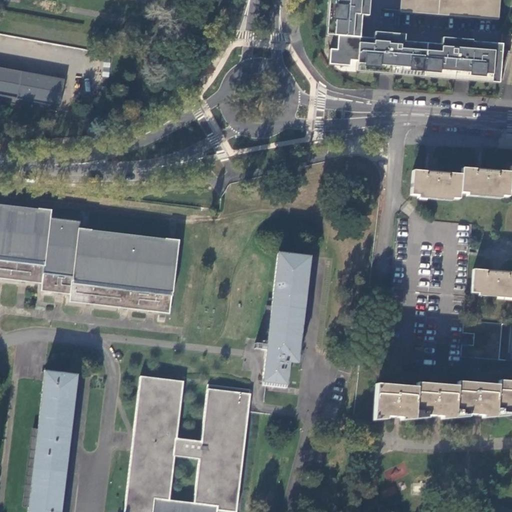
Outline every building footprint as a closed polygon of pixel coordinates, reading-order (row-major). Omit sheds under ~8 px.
[(360,14),(361,0),(331,0),(328,34),(336,35),(339,35),(338,49),(335,49),(328,48),(326,63),(348,65),(348,60),(355,61),(354,66),(386,69),(461,75),(497,78),(500,49),(440,44),(403,40),(372,38),(358,36),(360,14)] [(368,0),(361,0),(360,14),(367,15),(368,0)] [(400,0),(399,11),(497,21),(499,0),(400,0)] [(0,34),(89,51),(92,35),(0,18),(0,34)] [(403,33),(373,31),(372,38),(403,40),(403,33)] [(440,38),(440,44),(500,49),(500,43),(469,40),(440,38)] [(354,66),(354,70),(378,72),(385,73),(394,73),(453,78),(461,79),(469,80),(497,82),(497,78),(461,75),(386,69),(354,66)] [(0,68),(0,96),(58,107),(60,99),(50,97),(53,78),(0,68)] [(63,80),(53,78),(50,97),(60,99),(63,80)] [(459,174),(458,193),(464,194),(464,197),(498,200),(499,197),(505,197),(506,191),(508,172),(479,169),(476,169),(471,169),(460,168),(460,169),(459,171),(459,174)] [(457,199),(458,193),(459,174),(439,172),(427,171),(424,171),(411,170),(409,195),(417,196),(416,198),(450,201),(450,199),(457,199)] [(154,312),(169,314),(178,241),(175,240),(167,239),(89,229),(78,229),(78,220),(51,217),(51,210),(0,203),(0,278),(42,284),(41,291),(70,295),(69,302),(154,312)] [(460,368),(461,356),(464,320),(468,270),(469,255),(470,254),(470,250),(470,249),(472,224),(426,220),(417,220),(398,218),(394,268),(386,362),(401,363),(405,364),(460,368)] [(261,382),(286,385),(288,361),(297,362),(297,358),(298,353),(308,267),(309,257),(277,253),(271,307),(266,306),(262,340),(266,341),(264,363),(261,382)] [(511,273),(498,272),(493,272),(491,272),(471,270),(469,293),(476,294),(476,296),(511,299),(511,273)] [(464,320),(461,356),(472,357),(475,357),(499,360),(503,324),(482,322),(464,320)] [(71,371),(45,368),(43,381),(38,430),(32,429),(23,506),(27,507),(26,511),(60,511),(75,385),(77,375),(70,374),(71,371)] [(236,511),(249,412),(251,389),(208,384),(201,441),(177,438),(183,382),(141,377),(134,434),(133,436),(132,441),(131,450),(123,511),(236,511)] [(378,385),(375,421),(388,420),(388,417),(398,418),(402,418),(401,421),(428,419),(429,416),(436,417),(440,417),(440,420),(468,417),(468,415),(477,415),(480,416),(480,419),(510,416),(510,414),(511,413),(511,381),(498,381),(497,386),(456,382),(455,387),(417,384),(417,388),(378,385)]
